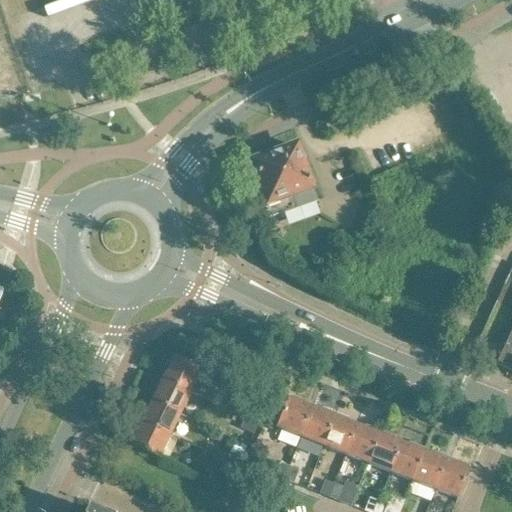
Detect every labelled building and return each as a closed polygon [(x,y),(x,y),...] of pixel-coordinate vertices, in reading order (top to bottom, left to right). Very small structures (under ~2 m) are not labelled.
[(0,74),(2,74),(22,66),(13,41),(0,45),(0,74)] [(256,176),(252,178),(268,220),(317,202),(305,170),(298,151),(297,148),(294,149),(281,153),(267,158),(254,163),(251,164),(253,167),(256,176)] [(503,315),(509,303),(499,298),(494,310),(503,315)] [(511,318),(511,304),(509,303),(503,315),(511,318)] [(488,348),(493,337),(484,333),(479,344),(488,348)] [(511,334),(509,341),(506,339),(502,348),(511,352),(511,334)] [(498,353),(503,342),(493,337),(488,348),(498,353)] [(511,352),(502,348),(498,356),(502,358),(498,367),(511,373),(511,352)] [(193,395),(203,374),(172,358),(172,359),(169,358),(163,371),(166,373),(162,380),(193,395)] [(182,417),(193,395),(162,380),(159,388),(156,386),(149,401),(182,417)] [(300,440),(312,409),(304,406),(305,404),(291,398),(290,401),(289,400),(277,431),(300,440)] [(171,439),(182,417),(149,401),(142,415),(144,417),(141,424),(171,439)] [(322,449),(335,415),(321,409),(320,412),(312,409),(300,440),(322,449)] [(249,411),(244,420),(258,427),(262,418),(249,411)] [(345,458),(357,427),(349,424),(350,421),(335,415),(322,449),(345,458)] [(253,435),(258,427),(244,420),(240,429),(253,435)] [(177,441),(171,439),(141,424),(137,431),(134,430),(128,443),(130,444),(129,445),(167,464),(177,441)] [(367,467),(380,433),(365,427),(364,430),(357,427),(345,458),(367,467)] [(389,475),(402,444),(394,441),(395,439),(380,433),(367,467),(389,475)] [(234,442),(228,455),(223,464),(236,471),(241,461),(248,448),(234,442)] [(412,484),(425,451),(410,445),(409,447),(402,444),(389,475),(412,484)] [(434,493),(446,462),(438,459),(439,456),(425,451),(412,484),(434,493)] [(457,502),(469,471),(468,470),(469,468),(455,462),(454,465),(446,462),(434,493),(457,502)] [(232,479),(236,471),(223,464),(219,473),(232,479)] [(283,483),(289,469),(279,466),(274,479),(283,483)] [(299,473),(289,469),(283,483),(293,487),(299,473)] [(329,500),(334,487),(324,483),(319,496),(329,500)] [(342,490),(334,487),(329,500),(350,508),(358,488),(345,483),(342,490)] [(386,507),(379,504),(375,511),(400,511),(405,502),(391,497),(386,507)] [(375,511),(379,504),(368,500),(363,511),(375,511)] [(417,501),(412,511),(433,511),(436,507),(417,501)]
